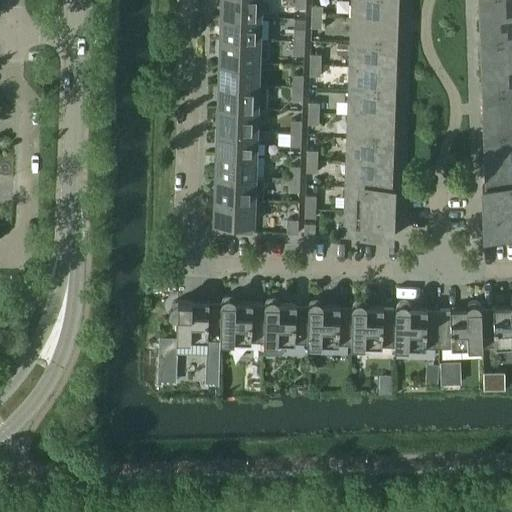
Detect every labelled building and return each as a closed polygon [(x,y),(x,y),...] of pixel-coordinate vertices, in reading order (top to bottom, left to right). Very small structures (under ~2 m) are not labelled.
[(259,17),(259,0),(221,0),(221,15),(259,17)] [(305,9),(305,0),(294,0),(294,8),(305,9)] [(511,26),(511,0),(478,2),(479,28),(511,26)] [(396,28),(397,6),(352,4),(351,27),(396,28)] [(322,6),(311,5),(311,16),(321,17),(322,6)] [(258,40),(259,17),(221,15),(221,38),(258,40)] [(321,28),(321,17),(311,16),(310,27),(321,28)] [(511,51),(511,26),(479,28),(480,53),(511,51)] [(395,53),(396,28),(351,27),(350,52),(395,53)] [(304,41),(304,29),(293,28),(293,41),(304,41)] [(257,63),(258,40),(221,38),(220,61),(257,63)] [(303,54),(304,41),(293,41),(292,54),(303,54)] [(511,75),(511,51),(480,53),(481,77),(511,75)] [(394,81),(395,53),(350,52),(349,79),(394,81)] [(320,54),(309,53),(309,65),(320,65),(320,54)] [(256,86),(257,63),(220,61),(219,84),(256,86)] [(319,76),(320,65),(309,65),(309,75),(319,76)] [(302,87),(303,74),(292,74),(291,87),(302,87)] [(511,100),(511,75),(481,77),(482,102),(511,100)] [(393,106),(394,81),(349,79),(348,105),(393,106)] [(266,86),(256,86),(219,84),(218,107),(256,108),(265,109),(266,86)] [(302,100),(302,87),(291,87),(291,100),(302,100)] [(511,126),(511,100),(482,102),(483,127),(511,126)] [(319,102),(308,102),(307,113),(318,113),(319,102)] [(392,130),(393,106),(348,105),(347,128),(392,130)] [(255,131),(256,108),(218,107),(217,130),(255,131)] [(318,124),(318,113),(307,113),(307,124),(318,124)] [(301,133),(301,120),(290,120),(290,132),(301,133)] [(511,150),(511,126),(483,127),(484,152),(511,150)] [(392,155),(392,130),(347,128),(347,154),(392,155)] [(255,132),(255,131),(217,130),(217,153),(254,154),(254,143),(260,143),(260,132),(255,132)] [(300,146),(301,133),(290,132),(289,145),(300,146)] [(317,150),(306,150),(306,161),(316,161),(317,150)] [(511,173),(511,150),(484,152),(484,175),(511,173)] [(253,177),(254,154),(217,153),(216,175),(253,177)] [(391,180),(392,155),(347,154),(346,178),(391,180)] [(316,172),(316,161),(306,161),(305,172),(316,172)] [(299,178),(299,165),(289,165),(288,178),(299,178)] [(511,195),(511,173),(484,175),(485,186),(481,186),(482,196),(511,195)] [(263,177),(253,177),(216,175),(215,198),(252,199),(262,200),(263,177)] [(299,191),(299,178),(288,178),(288,191),(299,191)] [(394,196),(394,186),(391,186),(391,180),(346,178),(345,195),(394,196)] [(315,195),(304,195),(304,206),(315,206),(315,195)] [(393,213),(394,196),(345,195),(345,211),(393,213)] [(511,212),(511,195),(482,196),(482,213),(511,212)] [(251,232),(252,199),(215,198),(214,222),(231,223),(231,231),(251,232)] [(315,217),(315,206),(304,206),(304,217),(315,217)] [(392,237),(393,213),(345,211),(344,235),(392,237)] [(511,235),(511,212),(482,213),(483,237),(511,235)] [(297,233),(297,219),(287,219),(286,233),(297,233)] [(314,234),(314,223),(303,223),(303,234),(314,234)] [(263,341),(264,303),(235,302),(235,300),(234,299),(234,297),(233,296),(231,295),(230,295),(229,294),(227,294),(226,294),(224,295),(223,296),(222,297),(221,298),(220,299),(220,301),(219,340),(263,341)] [(307,343),(307,304),(278,303),(278,301),(278,300),(277,299),(276,298),(275,297),(273,296),(272,296),(271,296),(269,296),(268,297),(266,297),(265,298),(265,300),(264,301),(264,303),(263,341),(263,353),(264,353),(279,354),(283,351),(283,342),(307,343)] [(350,344),(351,306),(322,305),(322,303),(322,302),(321,301),(320,299),(319,298),(318,298),(316,297),(315,297),(314,297),(312,297),(311,298),(310,299),(309,300),(308,301),(308,303),(307,304),(307,343),(350,344)] [(394,346),(395,307),(366,306),(366,305),(365,303),(364,302),(363,301),(362,300),(361,299),(359,299),(358,299),(356,299),(355,300),(354,300),(353,302),(352,303),(351,304),(351,306),(350,344),(394,346)] [(219,340),(220,301),(177,300),(175,300),(174,300),(173,301),(171,302),(171,303),(170,304),(169,306),(169,307),(169,308),(170,310),(170,311),(171,312),(172,313),(173,314),(175,314),(176,315),(175,338),(219,340)] [(437,347),(437,309),(409,308),(409,306),(409,305),(408,304),(407,302),(406,302),(404,301),(403,301),(401,300),(400,301),(399,301),(397,302),(396,303),(395,304),(395,306),(395,307),(394,346),(437,347)] [(481,346),(480,307),(480,306),(479,304),(479,303),(478,302),(476,301),(475,301),(473,300),(472,300),(470,301),(469,301),(468,302),(467,304),(466,305),(466,306),(466,308),(437,309),(437,347),(481,346)] [(511,344),(511,300),(511,301),(510,302),(510,304),(509,305),(509,306),(480,307),(481,346),(511,344)] [(508,388),(507,371),(487,371),(487,389),(508,388)]
